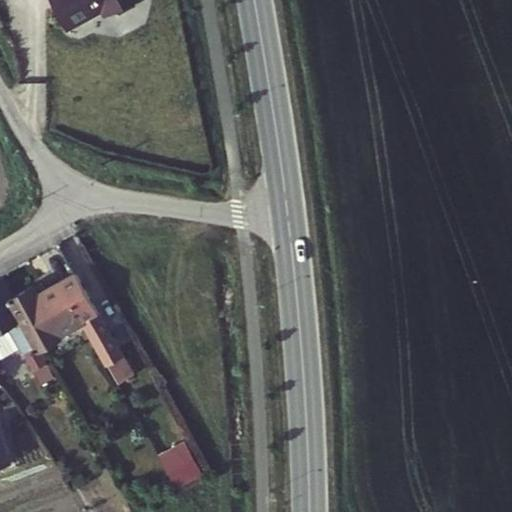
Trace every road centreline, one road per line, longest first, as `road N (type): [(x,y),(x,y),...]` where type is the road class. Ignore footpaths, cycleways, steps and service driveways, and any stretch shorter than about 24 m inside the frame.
road 1 (unclassified): [(0,88),(37,152),(76,185),(208,212),(287,211)]
road 2 (tertiary): [(309,511),(287,211)]
road 3 (tertiary): [(287,211),(255,0)]
